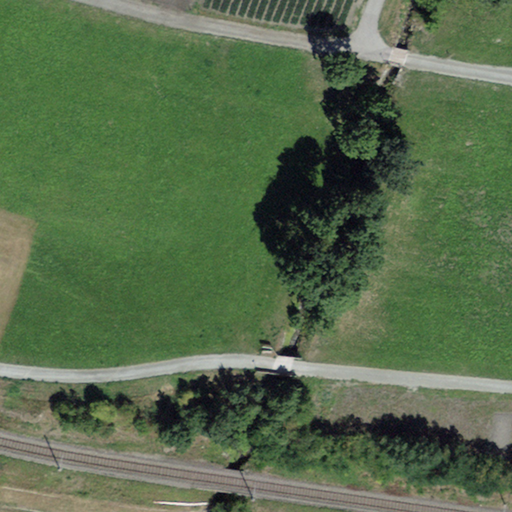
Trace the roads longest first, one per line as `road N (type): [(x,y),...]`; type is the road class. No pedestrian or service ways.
road 1 (track): [(511,389),(265,362),(54,376),(0,369)]
road 2 (track): [(90,0),(511,83)]
